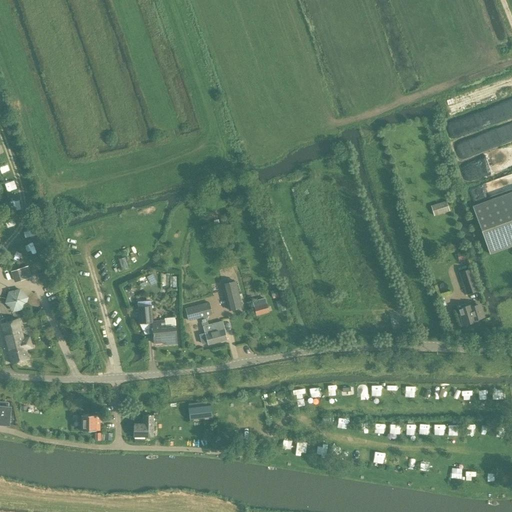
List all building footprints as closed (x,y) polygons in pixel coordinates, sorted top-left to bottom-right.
[(511,246),(511,192),(472,207),(490,254),(511,246)] [(449,211),(446,201),(431,206),(434,216),(449,211)] [(27,266),(21,268),(12,271),(15,281),(24,279),(30,277),(27,266)] [(477,291),(469,269),(459,273),(467,294),(477,291)] [(241,307),(235,281),(223,284),(229,310),(241,307)] [(8,291),(4,303),(13,312),(24,309),(28,297),(20,288),(8,291)] [(269,313),(265,298),(252,301),(255,316),(269,313)] [(222,321),(212,323),(208,324),(206,317),(212,315),(209,302),(185,308),(188,321),(201,318),(204,326),(203,326),(204,333),(199,334),(202,344),(207,342),(207,345),(227,340),(222,321)] [(463,304),(464,307),(458,309),(463,325),(475,321),(475,320),(484,318),(481,306),(472,309),(471,305),(470,302),(463,304)] [(174,327),(164,328),(164,321),(152,322),(151,306),(137,307),(139,323),(152,322),(154,343),(166,342),(166,344),(176,343),(174,327)] [(11,363),(28,358),(26,350),(33,348),(30,336),(23,337),(18,319),(0,324),(11,363)] [(10,407),(7,407),(7,403),(0,402),(0,423),(8,424),(10,407)] [(190,421),(211,418),(210,404),(188,407),(190,421)] [(100,414),(95,414),(82,415),(82,430),(100,430),(100,414)] [(143,423),(133,423),(133,436),(153,437),(153,415),(143,415),(143,423)]
